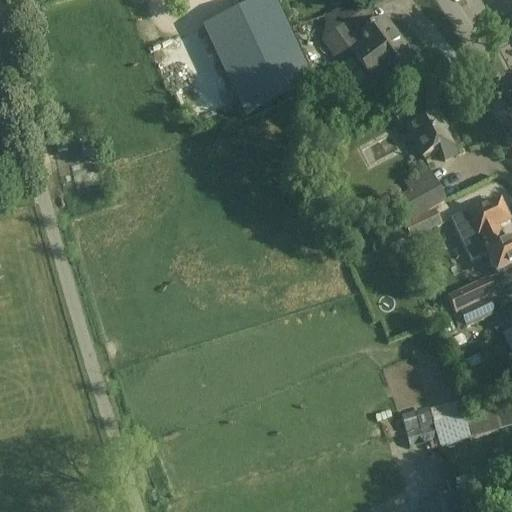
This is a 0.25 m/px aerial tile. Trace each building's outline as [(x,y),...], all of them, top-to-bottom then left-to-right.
[(267,0),(226,19),(202,31),(245,122),(314,89),(272,0),(267,0)] [(353,0),(352,0),(324,21),(333,33),(353,19),(362,11),(353,0)] [(353,19),(333,33),(352,58),(338,68),(355,92),(370,82),(373,86),(388,75),(388,76),(412,58),(383,20),(374,27),(364,34),(353,19)] [(447,131),(437,112),(419,121),(405,128),(422,160),(437,152),(443,163),(457,157),(444,133),(447,131)] [(81,150),(82,150),(84,158),(83,158),(83,159),(94,157),(93,156),(91,147),(91,146),(80,149),(81,150)] [(92,161),(72,166),(77,189),(97,184),(92,161)] [(434,182),(428,170),(402,183),(409,196),(399,201),(410,222),(445,203),(434,182)] [(461,242),(460,242),(470,263),(485,256),(496,278),(511,269),(511,243),(506,246),(497,229),(510,224),(501,203),(469,217),(468,213),(451,220),(461,242)] [(441,228),(434,213),(392,233),(397,244),(410,239),(412,242),(441,228)] [(495,297),(487,280),(447,299),(455,316),(495,297)] [(493,317),(486,303),(459,316),(466,330),(493,317)] [(511,374),(497,382),(506,399),(511,396),(511,374)] [(456,420),(434,427),(434,429),(440,450),(471,441),(499,433),(492,409),(464,417),(456,420)] [(431,428),(428,412),(415,416),(415,417),(407,419),(410,433),(431,428)] [(457,498),(457,496),(421,502),(423,511),(471,511),(471,507),(472,506),(470,496),(457,498)]
